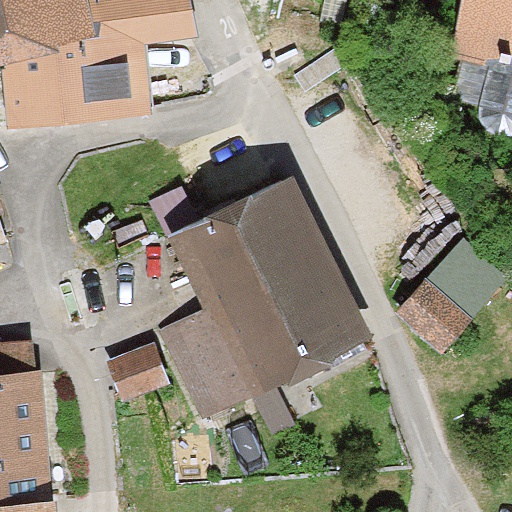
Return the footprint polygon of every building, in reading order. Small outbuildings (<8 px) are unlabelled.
[(0,0),(0,241),(9,238),(0,207),(0,62),(6,132),(145,114),(139,45),(196,37),(189,0),(0,0)] [(511,0),(464,0),(455,48),(511,58),(511,0)] [(281,179),(173,232),(200,309),(108,353),(127,403),(184,382),(201,419),(364,342),(281,179)] [(462,230),(394,303),(440,345),(508,272),(462,230)] [(50,511),(38,369),(0,370),(0,511),(50,511)]
